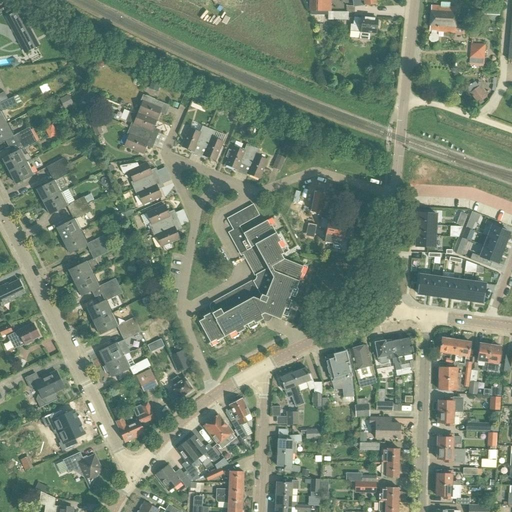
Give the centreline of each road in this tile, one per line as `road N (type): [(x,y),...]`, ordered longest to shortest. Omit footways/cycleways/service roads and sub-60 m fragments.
road 1 (residential): [(131,474),(0,212)]
road 2 (residential): [(420,511),(427,315)]
road 3 (tertiary): [(394,194),(416,0)]
road 4 (residential): [(194,217),(181,310),(216,394)]
road 5 (residential): [(394,194),(315,171),(260,192),(225,180)]
road 6 (tertiary): [(260,369),(346,325),(396,314)]
road 7 (residential): [(256,511),(260,369)]
road 8 (tertiary): [(396,314),(394,194)]
